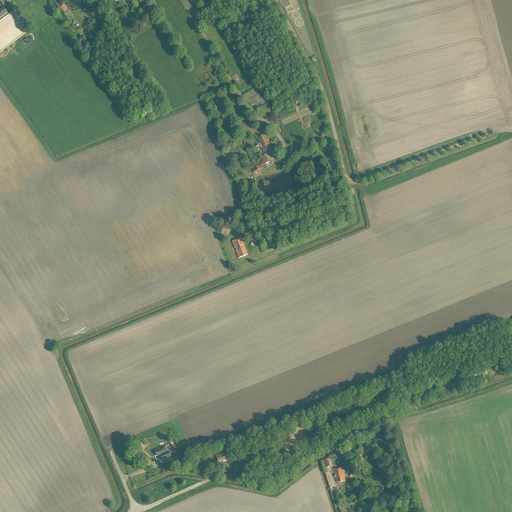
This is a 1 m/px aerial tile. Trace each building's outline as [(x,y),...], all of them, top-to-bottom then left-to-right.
[(136,5),(137,4),(135,0),(125,0),(131,9),(137,6),(136,5)] [(260,140),(258,141),(260,145),(261,144),(261,145),(260,146),(261,149),(262,149),(264,153),(273,149),(275,148),(272,143),(270,144),(266,135),(260,138),(260,140)] [(227,237),(230,230),(225,228),(222,234),(227,237)] [(251,228),(242,231),(244,239),(254,235),(251,228)] [(247,254),(241,239),(232,242),(235,249),(236,249),(237,251),(236,252),(238,259),(246,256),(245,255),(247,254)] [(166,453),(163,447),(154,450),(157,457),(159,455),(162,461),(171,457),(168,452),(166,453)] [(224,463),(230,460),(229,459),(234,457),(232,454),(228,456),(227,454),(221,456),(221,454),(216,456),(218,463),(223,461),(224,463)] [(332,466),(330,459),(328,460),(323,462),(325,469),(332,466)] [(338,483),(338,484),(346,482),(342,468),(333,470),(335,475),(334,476),(335,479),(335,478),(337,483),(338,483)]
